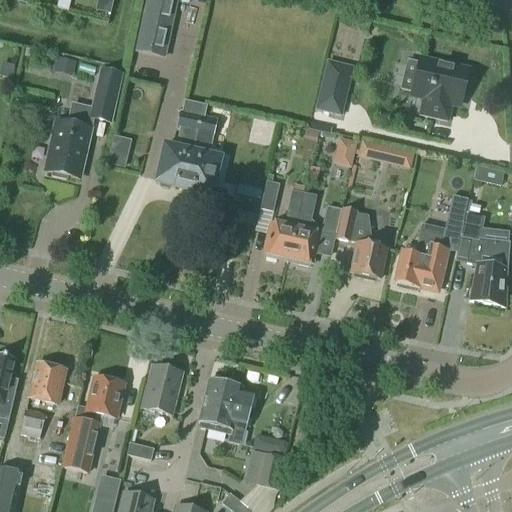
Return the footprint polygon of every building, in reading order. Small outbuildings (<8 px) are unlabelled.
[(163,62),(176,0),(146,0),(135,56),(163,62)] [(437,67),(419,63),(411,98),(423,101),(419,118),(447,124),(450,107),(458,109),(460,102),(456,101),(458,93),(461,94),(466,74),(451,71),(452,68),(438,65),(437,67)] [(340,118),(352,72),(326,65),(315,112),(340,118)] [(94,113),(78,109),(75,109),(70,128),(57,125),(46,174),(54,176),(53,180),(68,183),(69,179),(81,182),(93,127),(92,127),(94,120),(113,124),(123,79),(103,74),(94,113)] [(184,103),(177,133),(179,133),(196,137),(200,120),(203,120),(206,108),(184,103)] [(200,120),(196,136),(210,139),(214,124),(200,120)] [(164,147),(154,186),(181,193),(182,193),(192,153),(196,137),(179,133),(175,149),(174,149),(164,147)] [(339,141),(336,151),(354,154),(357,144),(339,141)] [(210,199),(219,160),(192,153),(182,193),(210,199)] [(272,213),(278,187),(265,184),(259,212),(270,214),(272,213)] [(283,228),(270,225),(263,256),(288,261),(303,198),(302,197),(303,190),(294,187),(292,195),(291,195),(288,209),(287,209),(283,228)] [(303,198),(288,261),(311,267),(318,236),(316,236),(317,232),(309,224),(315,201),(303,198)] [(482,223),(481,222),(483,210),(466,207),(463,218),(461,226),(462,226),(455,257),(454,263),(476,268),(469,304),(503,311),(504,276),(506,248),(490,247),(477,245),(482,223)] [(341,214),(326,210),(321,234),(334,237),(335,237),(341,214)] [(335,237),(334,237),(333,242),(349,246),(356,247),(350,277),(377,284),(385,252),(372,249),(367,220),(341,214),(335,237)] [(394,287),(396,288),(395,290),(407,293),(407,291),(418,293),(418,292),(432,295),(436,292),(444,259),(443,259),(444,254),(455,257),(462,226),(461,226),(446,223),(443,233),(420,228),(415,250),(406,247),(404,257),(401,256),(394,287)] [(0,425),(7,427),(16,387),(9,386),(14,363),(0,359),(0,425)] [(56,411),(64,375),(60,374),(58,371),(53,370),(50,372),(35,368),(27,404),(56,411)] [(170,419),(180,378),(173,376),(170,372),(166,370),(162,370),(158,372),(151,370),(141,412),(170,419)] [(65,461),(63,470),(87,476),(90,466),(93,451),(94,451),(99,430),(96,429),(98,420),(114,423),(122,389),(118,388),(117,385),(111,384),(109,386),(93,382),(85,415),(76,413),(65,461)] [(198,431),(228,438),(231,439),(233,430),(228,429),(230,420),(225,419),(231,390),(224,389),(221,384),(216,382),(211,385),(207,384),(197,426),(199,427),(198,431)] [(240,392),(231,390),(225,419),(230,420),(228,429),(233,430),(231,439),(228,438),(226,446),(241,450),(245,433),(243,433),(251,399),(239,396),(240,392)] [(38,443),(45,418),(24,414),(18,438),(38,443)] [(267,442),(264,455),(281,459),(284,446),(267,442)] [(125,459),(126,459),(149,465),(152,453),(128,447),(125,459)] [(274,493),(282,462),(264,458),(256,489),(274,493)] [(15,511),(24,477),(0,471),(0,511),(15,511)] [(119,484),(100,480),(95,502),(114,506),(119,484)] [(226,511),(233,511),(239,505),(228,497),(220,508),(226,511)] [(122,498),(118,511),(149,511),(151,505),(122,498)]
